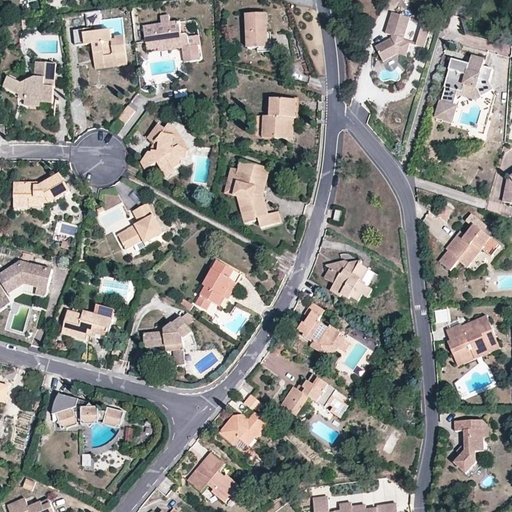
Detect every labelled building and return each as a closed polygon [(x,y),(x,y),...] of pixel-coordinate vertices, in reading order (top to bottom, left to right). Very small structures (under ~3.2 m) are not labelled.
[(268,48),(267,14),(245,15),(248,49),(268,48)] [(403,42),(411,20),(393,15),(386,35),(393,38),(392,40),(375,49),(382,60),(399,51),(407,54),(410,45),(403,42)] [(181,25),(180,21),(171,22),(170,16),(161,17),(162,24),(144,27),(147,47),(181,43),(182,49),(185,63),(201,61),(199,46),(190,47),(189,38),(188,36),(187,35),(182,35),(180,26),(181,25)] [(424,52),(430,29),(422,26),(415,49),(424,52)] [(127,66),(124,37),(115,38),(115,40),(113,41),(112,32),(96,33),(95,29),(74,31),(75,46),(85,45),(85,46),(93,46),(94,53),(103,53),(103,58),(116,57),(117,64),(117,67),(127,66)] [(199,37),(189,38),(190,47),(199,46),(201,46),(199,37)] [(159,52),(182,49),(181,43),(147,47),(148,52),(159,50),(159,52)] [(405,59),(407,54),(399,51),(382,60),(384,64),(398,58),(405,59)] [(95,67),(117,64),(116,57),(103,58),(103,53),(94,53),(95,67)] [(435,119),(452,124),(457,107),(454,107),(457,92),(462,93),(464,87),(475,90),(484,103),(482,109),(484,110),(482,117),(491,120),(498,95),(496,93),(497,92),(492,84),(495,72),(483,68),(484,62),(478,60),(470,64),(469,66),(452,61),(444,88),(445,89),(441,103),(440,103),(435,119)] [(55,88),(57,65),(36,64),(35,78),(21,83),(8,77),(4,88),(19,95),(25,98),(25,103),(40,104),(41,96),(53,97),(54,88),(55,88)] [(187,92),(175,93),(176,102),(188,100),(187,92)] [(52,105),(53,97),(41,96),(40,104),(52,105)] [(295,118),(296,101),(271,99),(270,117),(264,117),(263,138),(290,140),(291,118),(295,118)] [(128,106),(118,120),(124,125),(135,111),(128,106)] [(147,139),(154,144),(156,145),(156,144),(160,145),(158,152),(153,152),(152,153),(149,152),(141,163),(145,170),(158,164),(167,178),(177,173),(176,170),(180,166),(182,159),(186,159),(188,151),(185,149),(179,133),(180,131),(177,129),(177,130),(169,124),(165,129),(159,124),(147,139)] [(148,152),(149,152),(152,153),(153,152),(158,152),(160,145),(156,144),(156,145),(154,144),(148,152)] [(240,161),(238,170),(232,196),(238,198),(245,224),(256,221),(256,219),(258,218),(261,228),(282,223),(279,212),(269,214),(266,203),(263,204),(260,194),(257,193),(264,167),(240,161)] [(271,169),(264,167),(257,193),(260,194),(263,204),(266,203),(264,195),(271,169)] [(224,194),(232,196),(238,170),(231,168),(224,194)] [(70,192),(60,174),(43,183),(14,183),(13,210),(42,210),(43,204),(49,204),(70,192)] [(138,223),(134,225),(136,229),(119,238),(126,250),(144,242),(145,244),(164,234),(148,204),(133,212),(138,223)] [(453,211),(444,206),(438,217),(447,222),(453,211)] [(340,222),(342,212),(336,210),(334,221),(340,222)] [(463,225),(471,231),(475,226),(483,233),(485,230),(469,218),(463,225)] [(117,235),(119,238),(136,229),(134,225),(117,235)] [(471,231),(466,237),(461,243),(455,239),(447,250),(449,251),(440,263),(450,271),(458,262),(467,268),(481,250),(491,257),(500,247),(483,233),(475,226),(471,231)] [(461,233),(455,239),(461,243),(466,237),(461,233)] [(144,242),(126,250),(129,257),(147,248),(144,242)] [(363,284),(371,271),(361,265),(363,261),(350,263),(346,260),(343,261),(337,273),(330,269),(324,279),(334,285),(332,288),(342,294),(341,295),(349,300),(351,297),(359,302),(364,295),(368,298),(373,291),(366,286),(363,284)] [(46,298),(53,270),(20,261),(0,273),(0,281),(8,294),(25,286),(37,289),(36,296),(46,298)] [(237,284),(243,275),(218,261),(203,286),(206,288),(200,296),(196,305),(206,311),(211,302),(218,307),(223,297),(232,282),(237,284)] [(325,266),(330,269),(337,273),(343,261),(325,266)] [(374,273),(371,271),(363,284),(366,286),(374,273)] [(229,300),(237,284),(232,282),(223,297),(229,300)] [(198,294),(200,296),(206,288),(203,286),(198,294)] [(340,297),(341,295),(342,294),(332,288),(330,292),(340,297)] [(193,305),(184,299),(181,303),(191,310),(193,305)] [(334,344),(341,333),(331,327),(329,329),(319,322),(325,312),(313,304),(306,315),(309,317),(304,324),(304,323),(299,331),(305,335),(304,337),(313,343),(314,341),(320,346),(325,338),(334,344)] [(111,327),(116,312),(96,307),(94,314),(84,311),(83,315),(68,311),(62,334),(86,341),(87,336),(96,339),(96,336),(108,339),(111,327)] [(192,333),(181,318),(164,329),(164,333),(144,334),(145,349),(166,348),(166,353),(173,352),(184,352),(183,340),(192,333)] [(488,318),(469,325),(473,333),(465,336),(462,327),(462,326),(447,331),(451,342),(449,343),(453,355),(459,353),(462,361),(475,356),(474,353),(498,344),(488,318)] [(469,325),(462,327),(465,336),(473,333),(469,325)] [(115,341),(119,329),(111,327),(108,339),(115,341)] [(501,351),(498,344),(474,353),(475,356),(462,361),(459,353),(453,355),(458,367),(501,351)] [(185,365),(184,352),(173,352),(175,366),(185,365)] [(341,419),(349,407),(334,397),(337,392),(313,375),(308,382),(301,392),(297,389),(296,390),(293,388),(281,406),(297,417),(310,399),(326,409),(328,405),(333,409),(331,413),(341,419)] [(345,377),(341,383),(352,390),(356,384),(345,377)] [(304,379),(297,389),(301,392),(308,382),(304,379)] [(0,405),(4,406),(9,390),(0,387),(0,405)] [(349,407),(352,402),(337,392),(334,397),(349,407)] [(258,412),(263,406),(251,396),(244,404),(252,412),(255,409),(258,412)] [(88,404),(60,397),(58,400),(55,404),(54,409),(54,412),(54,417),(58,416),(63,431),(79,426),(79,425),(83,425),(83,427),(100,427),(101,426),(104,426),(104,427),(121,431),(127,414),(110,409),(107,415),(95,411),(95,408),(92,406),(88,408),(87,408),(88,404)] [(262,415),(267,409),(263,406),(258,412),(262,415)] [(262,432),(268,424),(254,414),(248,420),(242,415),(233,417),(218,434),(235,447),(236,446),(240,440),(247,447),(248,448),(255,439),(257,440),(263,433),(262,432)] [(486,438),(485,420),(457,421),(457,431),(467,431),(467,441),(468,451),(463,455),(457,464),(469,474),(480,462),(479,461),(474,457),(478,452),(479,452),(486,451),(486,438)] [(246,449),(247,447),(240,440),(236,446),(240,450),(246,449)] [(468,451),(467,441),(458,452),(463,455),(468,451)] [(187,482),(190,484),(206,465),(212,469),(219,460),(211,453),(187,482)] [(83,455),(82,467),(92,468),(92,455),(83,455)] [(222,501),(236,484),(227,476),(225,478),(219,473),(225,465),(219,460),(212,469),(206,465),(190,484),(202,494),(208,485),(214,491),(212,493),(222,501)] [(23,488),(32,491),(35,483),(27,480),(23,488)] [(239,487),(236,484),(222,501),(225,504),(239,487)] [(53,511),(48,500),(29,508),(25,499),(7,506),(9,511),(53,511)] [(330,511),(328,499),(313,501),(314,511),(330,511)]
